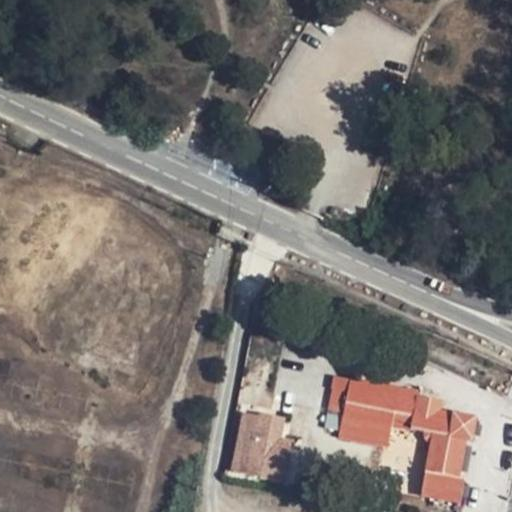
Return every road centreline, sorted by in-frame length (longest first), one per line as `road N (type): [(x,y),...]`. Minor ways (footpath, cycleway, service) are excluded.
road 1 (residential): [(0,96),(511,328)]
road 2 (track): [(121,0),(120,154)]
